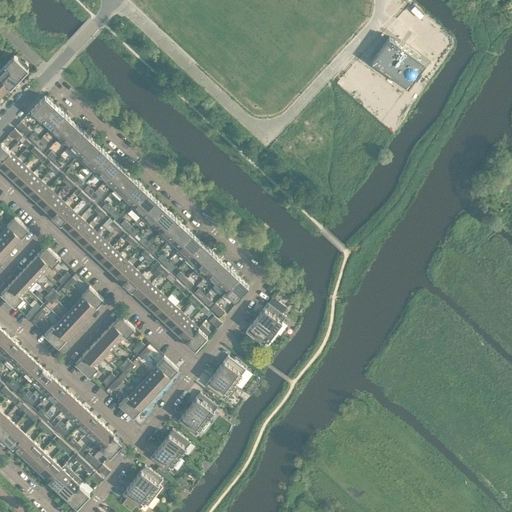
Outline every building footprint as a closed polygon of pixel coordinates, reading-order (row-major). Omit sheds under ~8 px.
[(426,62),(389,36),(371,61),(408,87),(414,78),(417,80),(422,72),(419,71),(426,62)] [(5,64),(19,77),(20,77),(19,77),(23,73),(24,72),(27,68),(28,68),(27,67),(28,64),(27,61),(24,60),(21,61),(20,61),(15,55),(14,54),(13,55),(10,59),(9,60),(5,64)] [(5,65),(0,69),(0,76),(10,86),(11,86),(14,82),(15,82),(15,81),(19,77),(19,78),(19,77),(5,64),(5,65)] [(0,93),(1,95),(2,95),(1,94),(5,91),(6,90),(9,86),(10,87),(10,86),(0,76),(0,93)] [(40,119),(41,119),(55,104),(47,96),(46,97),(46,96),(45,95),(31,110),(32,111),(32,110),(33,111),(32,111),(33,112),(36,115),(37,116),(37,115),(40,118),(40,119)] [(41,119),(50,127),(64,113),(63,112),(55,104),(41,119)] [(50,127),(59,136),(73,121),(65,114),(64,113),(50,127)] [(16,125),(26,135),(31,130),(21,120),(16,125)] [(59,136),(69,145),(82,130),(81,129),(73,121),(59,136)] [(10,133),(10,134),(11,133),(18,140),(22,135),(15,128),(14,128),(10,132),(10,133)] [(75,156),(92,138),(84,131),(83,131),(82,130),(69,145),(78,153),(75,156)] [(28,137),(35,143),(39,139),(32,133),(28,137)] [(22,142),(27,146),(30,143),(26,138),(22,142)] [(75,156),(84,165),(101,147),(99,146),(100,146),(92,138),(75,156)] [(39,139),(35,143),(42,150),(46,146),(39,139)] [(0,159),(10,150),(9,149),(6,146),(5,145),(5,146),(2,143),(2,142),(1,142),(0,143),(1,143),(0,143),(0,159)] [(84,165),(94,173),(110,156),(102,148),(101,147),(84,165)] [(4,170),(5,170),(17,157),(10,150),(0,159),(0,165),(1,166),(0,166),(1,167),(4,170)] [(47,154),(54,160),(58,156),(51,150),(47,154)] [(58,156),(54,160),(61,167),(65,163),(58,156)] [(97,171),(105,179),(119,165),(118,164),(118,163),(110,156),(94,173),(94,174),(97,171)] [(12,178),(25,164),(17,157),(5,170),(5,171),(5,170),(8,173),(8,174),(9,175),(9,174),(12,177),(12,178)] [(20,185),(33,172),(25,164),(12,178),(13,178),(16,181),(17,182),(20,185)] [(105,179),(115,188),(128,173),(120,165),(120,166),(119,165),(105,179)] [(65,171),(72,178),(76,174),(69,167),(65,171)] [(28,192),(28,193),(41,179),(33,172),(20,185),(21,186),(21,185),(24,188),(24,189),(25,189),(28,192)] [(115,188),(124,196),(137,182),(136,181),(137,180),(128,173),(115,188)] [(76,174),(72,178),(79,184),(83,180),(76,174)] [(36,200),(49,186),(41,179),(28,193),(29,193),(32,196),(32,197),(33,196),(36,199),(36,200)] [(130,208),(147,190),(139,182),(138,183),(137,182),(124,196),(133,205),(130,208)] [(84,188),(91,195),(95,191),(88,184),(84,188)] [(44,207),(57,194),(49,186),(36,200),(37,200),(40,203),(40,204),(41,204),(44,207)] [(130,208),(140,216),(156,199),(155,198),(147,190),(130,208)] [(95,191),(91,195),(98,201),(101,197),(95,191)] [(51,214),(52,215),(64,201),(57,194),(44,207),(44,208),(45,207),(48,210),(48,211),(49,211),(52,214),(51,214)] [(140,216),(149,225),(165,207),(157,200),(156,199),(140,216)] [(59,222),(60,222),(72,209),(64,201),(52,215),(53,215),(56,218),(56,219),(56,218),(60,221),(59,222)] [(102,206),(109,212),(113,208),(106,201),(102,206)] [(158,233),(158,234),(174,216),(173,215),(165,207),(149,225),(152,222),(160,230),(158,233)] [(113,208),(109,212),(116,219),(120,214),(113,208)] [(67,229),(68,230),(80,216),(72,209),(60,222),(60,223),(60,222),(64,225),(63,225),(64,226),(68,229),(67,229)] [(7,224),(8,225),(21,237),(21,236),(24,233),(25,233),(25,232),(28,229),(29,228),(28,228),(22,222),(21,221),(21,222),(15,216),(14,215),(14,216),(7,224)] [(75,237),(88,223),(80,216),(68,230),(72,232),(71,233),(72,234),(72,233),(75,236),(75,237)] [(158,234),(167,242),(184,224),(176,217),(175,217),(174,216),(158,234)] [(120,223),(127,229),(131,225),(124,219),(120,223)] [(83,244),(96,231),(88,223),(75,237),(76,237),(79,240),(80,241),(83,244)] [(176,251),(193,233),(192,232),(184,224),(167,242),(168,242),(170,240),(179,248),(176,251)] [(8,225),(1,233),(14,245),(14,244),(17,241),(18,240),(17,240),(20,237),(21,237),(8,225)] [(131,225),(127,229),(134,236),(138,232),(131,225)] [(91,251),(91,252),(104,238),(96,231),(83,244),(84,245),(84,244),(87,247),(87,248),(88,248),(91,251)] [(1,233),(0,233),(0,246),(6,253),(7,252),(6,252),(9,249),(10,249),(10,248),(13,245),(14,245),(1,233)] [(176,251),(186,259),(202,242),(194,234),(193,233),(176,251)] [(139,240),(146,247),(150,242),(143,236),(139,240)] [(99,259),(112,246),(110,244),(113,241),(108,237),(106,240),(104,238),(91,252),(92,252),(95,255),(96,256),(96,255),(99,258),(99,259)] [(150,242),(146,247),(153,253),(157,249),(150,242)] [(194,268),(194,269),(211,251),(210,250),(210,249),(202,242),(186,259),(194,268)] [(38,252),(51,264),(50,265),(52,266),(59,258),(59,259),(60,258),(59,257),(53,252),(53,251),(52,251),(46,245),(47,245),(46,244),(45,245),(42,248),(41,249),(39,252),(38,252)] [(107,266),(120,253),(112,246),(99,259),(100,259),(103,262),(103,263),(104,263),(107,266)] [(203,277),(207,274),(220,259),(212,251),(212,252),(211,251),(194,269),(203,277)] [(31,260),(30,260),(43,272),(50,265),(51,264),(38,252),(37,253),(38,253),(35,256),(34,256),(34,257),(31,260)] [(115,273),(115,274),(128,260),(120,253),(107,266),(107,267),(108,266),(111,269),(111,270),(112,270),(115,273)] [(157,257),(164,264),(168,260),(161,253),(157,257)] [(207,274),(216,282),(229,268),(228,267),(229,266),(220,259),(207,274)] [(23,268),(36,280),(43,272),(30,260),(30,261),(27,264),(26,265),(27,265),(24,268),(23,268)] [(122,281),(123,281),(135,268),(128,260),(115,274),(116,274),(119,277),(119,278),(120,277),(123,280),(122,281)] [(168,260),(164,264),(171,270),(175,266),(168,260)] [(16,276),(28,288),(36,280),(23,268),(23,269),(20,272),(19,273),(16,276)] [(130,288),(131,289),(143,275),(135,268),(123,281),(123,282),(124,281),(127,284),(127,285),(131,288),(130,288)] [(224,291),(225,291),(239,276),(231,268),(230,269),(229,268),(216,282),(225,291),(224,291)] [(176,274),(183,281),(187,277),(180,270),(176,274)] [(66,279),(62,275),(58,280),(61,283),(66,279)] [(138,296),(139,296),(151,282),(143,275),(131,289),(135,292),(134,292),(135,293),(135,292),(139,295),(138,296)] [(9,284),(8,284),(21,296),(28,288),(16,276),(15,277),(16,277),(13,280),(12,280),(12,281),(9,284)] [(239,276),(225,291),(225,292),(226,291),(229,294),(228,295),(229,295),(230,295),(233,298),(232,298),(233,299),(234,299),(234,300),(235,300),(249,285),(248,284),(248,285),(247,284),(239,276)] [(187,277),(183,281),(190,287),(194,283),(187,277)] [(72,284),(68,281),(64,285),(67,289),(72,284)] [(146,303),(159,290),(151,282),(139,296),(142,299),(143,300),(146,303)] [(21,296),(8,284),(8,285),(5,288),(4,288),(5,289),(2,292),(1,293),(2,293),(8,299),(7,299),(8,300),(8,299),(14,305),(15,306),(16,305),(15,305),(23,297),(21,296)] [(81,294),(83,295),(96,307),(96,306),(99,303),(100,302),(99,302),(102,299),(103,299),(103,298),(103,297),(102,298),(96,292),(97,292),(96,291),(90,286),(89,285),(88,286),(89,286),(81,294)] [(194,292),(201,298),(205,294),(198,287),(194,292)] [(281,287),(277,293),(281,296),(285,290),(281,287)] [(154,310),(154,311),(167,297),(159,290),(146,303),(147,304),(147,303),(150,306),(150,307),(151,307),(154,310)] [(205,294),(201,298),(208,305),(212,301),(205,294)] [(83,295),(76,303),(88,315),(89,314),(88,314),(91,311),(92,311),(92,310),(95,307),(96,307),(83,295)] [(162,318),(175,305),(167,297),(154,311),(155,311),(158,314),(159,315),(159,314),(162,317),(162,318)] [(257,316),(275,330),(280,334),(280,333),(287,324),(282,321),(282,320),(285,316),(286,315),(285,314),(285,315),(282,312),(286,306),(277,299),(273,305),(272,305),(269,302),(268,301),(267,302),(268,303),(265,307),(264,306),(262,309),(263,309),(261,312),(261,311),(260,313),(258,316),(258,315),(257,316)] [(210,307),(220,316),(225,311),(215,302),(210,307)] [(76,303),(68,311),(81,323),(81,322),(84,319),(85,318),(88,315),(76,303)] [(170,325),(183,312),(175,305),(162,318),(163,318),(166,321),(167,322),(170,325)] [(201,309),(205,313),(209,310),(204,305),(201,309)] [(43,308),(38,312),(42,316),(46,311),(43,308)] [(68,311),(61,318),(74,330),(77,327),(78,326),(77,326),(80,323),(81,323),(68,311)] [(178,332),(178,333),(191,319),(183,312),(170,325),(170,326),(171,325),(174,328),(174,329),(175,329),(178,332)] [(113,322),(112,322),(125,334),(125,335),(126,336),(134,328),(134,327),(128,321),(127,320),(127,321),(121,315),(120,314),(120,315),(117,318),(116,318),(116,319),(113,322)] [(209,319),(216,325),(216,326),(217,327),(218,326),(217,326),(221,322),(222,321),(221,321),(214,314),(209,319)] [(275,330),(257,316),(256,317),(256,318),(255,320),(254,320),(253,321),(253,322),(252,324),(251,324),(249,326),(250,326),(247,331),(246,330),(246,331),(247,332),(247,331),(250,334),(251,335),(254,337),(254,338),(255,338),(259,341),(260,342),(260,341),(263,344),(264,345),(264,344),(267,339),(267,340),(268,339),(271,335),(272,334),(271,334),(274,330),(275,330)] [(61,318),(54,326),(53,326),(66,338),(67,338),(66,338),(69,334),(70,335),(70,334),(73,330),(73,331),(74,330),(61,318)] [(186,340),(199,327),(198,326),(191,319),(178,333),(179,333),(182,336),(182,337),(183,337),(186,339),(186,340)] [(105,330),(118,342),(125,335),(125,334),(112,322),(112,323),(109,326),(108,327),(109,327),(106,330),(105,330)] [(199,327),(186,340),(186,341),(187,340),(190,343),(190,344),(191,344),(194,347),(194,348),(195,347),(200,341),(201,341),(206,335),(211,330),(202,323),(199,327)] [(53,326),(54,326),(52,325),(45,332),(44,333),(45,334),(51,339),(52,340),(58,346),(59,346),(59,345),(62,342),(62,343),(63,342),(66,338),(66,339),(66,338),(53,326)] [(0,333),(0,349),(11,337),(8,334),(7,333),(7,334),(4,331),(4,330),(0,333)] [(98,338),(110,350),(118,342),(105,330),(105,331),(102,334),(101,334),(101,335),(98,338)] [(0,349),(0,352),(7,358),(19,345),(19,344),(19,345),(15,342),(16,341),(15,341),(12,338),(11,337),(0,349)] [(91,346),(90,346),(103,358),(110,350),(98,338),(97,338),(98,339),(95,342),(94,342),(94,343),(91,346)] [(141,340),(137,345),(140,348),(145,344),(141,340)] [(7,358),(15,366),(27,352),(23,349),(24,349),(23,348),(19,346),(20,345),(19,345),(7,358)] [(83,353),(83,354),(96,366),(103,358),(90,346),(90,347),(87,350),(86,350),(87,351),(84,354),(83,353)] [(147,346),(142,350),(146,354),(150,349),(147,346)] [(15,366),(22,373),(35,360),(35,359),(34,360),(31,357),(32,356),(31,355),(30,356),(27,353),(28,352),(27,352),(15,366)] [(96,366),(83,354),(83,355),(80,358),(80,357),(79,358),(79,359),(76,362),(75,362),(76,363),(82,369),(83,369),(89,375),(90,376),(90,375),(97,367),(96,366)] [(217,368),(217,369),(235,383),(235,382),(238,378),(238,379),(239,378),(238,377),(241,374),(242,373),(245,369),(246,368),(245,367),(245,368),(242,365),(241,364),(237,362),(237,361),(236,361),(233,358),(232,357),(232,358),(229,355),(228,354),(227,355),(228,356),(225,360),(224,359),(222,362),(223,362),(221,364),(219,366),(220,366),(218,368),(217,368)] [(156,363),(157,365),(158,365),(170,377),(171,376),(170,376),(173,373),(174,373),(174,372),(177,369),(178,368),(177,367),(171,362),(170,361),(164,356),(165,355),(164,355),(163,356),(156,363)] [(22,373),(30,380),(43,367),(42,367),(39,364),(39,363),(38,363),(35,360),(22,373)] [(158,365),(157,365),(150,372),(163,384),(166,381),(167,380),(170,377),(158,365)] [(30,380),(38,388),(51,374),(50,374),(47,371),(46,370),(46,371),(43,368),(43,367),(30,380)] [(235,383),(217,369),(216,370),(214,373),(213,374),(212,377),(211,376),(209,379),(210,379),(207,383),(206,383),(206,384),(206,385),(207,384),(210,387),(210,388),(211,387),(214,390),(215,391),(219,394),(220,394),(223,397),(224,398),(224,397),(224,396),(227,392),(227,393),(228,392),(228,391),(231,388),(232,387),(231,387),(234,383),(235,383)] [(111,372),(107,376),(111,380),(115,375),(111,372)] [(150,372),(143,380),(156,392),(159,388),(159,389),(160,388),(159,388),(162,384),(163,385),(163,384),(150,372)] [(38,388),(46,395),(59,382),(58,381),(58,382),(55,379),(55,378),(54,378),(51,375),(51,374),(38,388)] [(117,377),(113,382),(117,385),(121,381),(117,377)] [(6,382),(10,386),(14,382),(9,378),(6,382)] [(143,380),(135,388),(148,400),(149,400),(148,399),(151,396),(152,397),(152,396),(155,392),(155,393),(156,392),(143,380)] [(46,395),(54,403),(67,389),(66,389),(63,386),(62,385),(59,382),(46,395)] [(1,389),(7,395),(10,391),(4,385),(1,389)] [(135,388),(128,396),(141,408),(141,407),(144,404),(145,404),(145,403),(148,400),(148,401),(148,400),(135,388)] [(54,403),(62,410),(75,396),(74,396),(71,393),(70,392),(70,393),(67,390),(67,389),(54,403)] [(10,391),(7,395),(13,401),(17,397),(10,391)] [(190,405),(189,406),(212,423),(219,413),(214,409),(217,405),(218,405),(218,404),(217,404),(214,402),(214,401),(213,401),(210,398),(209,397),(209,398),(205,395),(204,394),(201,392),(201,391),(200,391),(200,392),(197,396),(196,396),(195,398),(193,401),(192,402),(190,405)] [(22,396),(26,401),(30,397),(25,393),(22,396)] [(128,396),(127,394),(120,402),(119,402),(119,403),(119,404),(120,404),(125,409),(126,410),(132,415),(133,416),(134,415),(133,415),(136,412),(137,412),(138,412),(137,411),(140,408),(141,408),(128,396)] [(62,410),(70,417),(83,404),(82,403),(82,404),(79,401),(79,400),(78,400),(75,397),(75,396),(62,410)] [(19,406),(25,412),(29,408),(23,402),(19,406)] [(70,417),(78,425),(90,411),(87,408),(86,407),(86,408),(83,405),(83,404),(70,417)] [(212,423),(189,406),(188,407),(189,407),(187,409),(186,409),(185,411),(186,411),(184,413),(183,413),(182,415),(182,416),(179,420),(178,419),(178,420),(179,421),(182,423),(182,424),(183,424),(186,427),(187,428),(187,427),(191,430),(192,431),(195,433),(196,434),(196,433),(199,429),(204,433),(212,423)] [(37,411),(42,415),(46,412),(41,407),(37,411)] [(29,408),(25,412),(32,418),(35,414),(29,408)] [(78,425),(86,432),(98,419),(98,418),(98,419),(94,416),(95,415),(94,415),(90,412),(91,412),(90,411),(78,425)] [(2,436),(3,436),(15,423),(6,414),(0,420),(0,433),(3,436),(2,436)] [(37,423),(44,429),(47,426),(41,419),(37,423)] [(86,432),(94,439),(106,426),(105,426),(102,423),(103,423),(102,422),(101,422),(98,419),(99,419),(98,419),(86,432)] [(53,426),(58,430),(61,427),(57,422),(53,426)] [(12,445),(24,432),(15,423),(3,436),(3,437),(3,436),(7,440),(8,441),(12,444),(12,445)] [(47,426),(44,429),(50,435),(53,431),(47,426)] [(101,447),(114,433),(113,433),(110,430),(110,429),(109,430),(106,427),(107,426),(106,426),(94,439),(101,446),(101,447)] [(162,441),(161,442),(179,456),(180,455),(179,455),(182,451),(183,452),(183,451),(183,450),(186,447),(187,446),(186,446),(190,442),(191,441),(190,440),(189,441),(186,438),(186,437),(185,437),(182,435),(182,434),(181,434),(177,431),(178,431),(177,430),(176,431),(173,428),(173,427),(172,428),(172,429),(169,433),(169,432),(167,435),(165,437),(164,439),(162,442),(162,441)] [(21,453),(21,454),(34,440),(24,432),(12,445),(13,445),(16,448),(16,449),(17,450),(17,449),(21,453)] [(114,433),(101,447),(102,447),(105,450),(106,451),(109,454),(110,455),(110,454),(115,448),(116,448),(121,442),(122,441),(121,441),(118,438),(117,437),(114,434),(114,433)] [(56,441),(62,446),(66,443),(59,437),(56,441)] [(69,441),(74,445),(77,441),(72,437),(69,441)] [(30,462),(43,449),(34,440),(21,454),(22,454),(26,457),(25,458),(26,458),(30,461),(30,462)] [(179,456),(161,442),(161,443),(159,446),(157,447),(158,447),(156,450),(154,452),(151,456),(150,457),(151,458),(151,457),(154,460),(155,461),(159,463),(159,464),(160,464),(163,467),(164,468),(164,467),(167,470),(168,471),(169,470),(168,469),(172,465),(172,466),(172,465),(177,469),(184,460),(179,456)] [(66,443),(62,446),(69,452),(72,449),(66,443)] [(39,470),(40,471),(52,457),(43,449),(30,462),(31,462),(35,466),(35,467),(36,466),(39,470)] [(85,455),(89,460),(93,456),(88,452),(85,455)] [(74,458),(81,464),(84,460),(78,454),(74,458)] [(48,479),(49,479),(61,466),(52,457),(40,471),(44,474),(44,475),(45,475),(49,479),(48,479)] [(84,460),(81,464),(87,470),(90,466),(84,460)] [(98,467),(105,474),(104,474),(105,475),(106,474),(109,470),(110,470),(109,469),(102,462),(98,467)] [(134,478),(134,479),(155,495),(155,494),(158,490),(158,491),(159,490),(158,489),(161,486),(162,486),(162,485),(159,482),(162,478),(163,478),(162,477),(158,475),(159,474),(158,474),(154,471),(153,470),(153,471),(150,468),(149,467),(145,465),(146,465),(145,464),(144,465),(145,465),(142,469),(141,469),(139,471),(140,472),(138,474),(137,474),(136,475),(137,475),(135,478),(134,478)] [(58,488),(70,475),(61,466),(49,479),(49,480),(49,479),(53,483),(54,484),(58,487),(58,488)] [(90,475),(97,482),(98,483),(99,482),(102,478),(103,477),(102,477),(95,470),(90,475)] [(67,496),(67,497),(80,483),(79,483),(70,475),(58,488),(59,488),(62,492),(63,493),(63,492),(67,496)] [(155,495),(134,479),(133,480),(131,482),(130,484),(128,486),(126,488),(127,489),(124,493),(123,493),(122,493),(123,494),(124,494),(127,496),(127,497),(131,500),(132,501),(132,500),(136,503),(135,503),(136,504),(137,504),(140,506),(139,506),(140,507),(141,506),(144,502),(147,504),(148,504),(148,503),(151,500),(152,499),(151,499),(154,495),(155,495)] [(80,483),(67,497),(68,497),(72,500),(71,501),(72,501),(76,504),(76,505),(77,505),(78,505),(78,504),(83,499),(84,498),(83,498),(88,493),(89,493),(89,492),(89,491),(88,492),(85,488),(84,487),(80,484),(80,483)] [(127,497),(123,502),(132,509),(136,504),(135,503),(136,503),(132,500),(132,501),(131,500),(127,497)]
